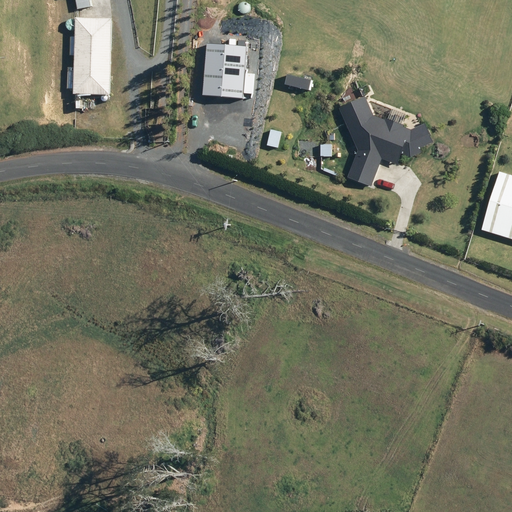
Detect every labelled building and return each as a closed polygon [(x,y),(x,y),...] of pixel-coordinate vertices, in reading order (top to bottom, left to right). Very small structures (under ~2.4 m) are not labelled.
[(74,0),(76,9),(92,6),(91,0),(74,0)] [(73,94),(109,95),(112,18),(75,17),(73,94)] [(245,73),(247,45),(206,42),(202,96),(243,99),(243,94),(253,94),(255,73),(245,73)] [(349,176),(371,184),(381,157),(397,163),(400,153),(410,157),(421,152),(420,148),(433,142),(425,123),(411,129),(404,127),(405,125),(386,118),(386,120),(373,116),(365,97),(340,108),(358,150),(349,176)] [(278,147),(281,132),(271,129),(267,145),(278,147)] [(333,143),(321,143),(321,157),(333,157),(333,143)] [(481,230),(511,239),(511,175),(499,171),(481,230)]
